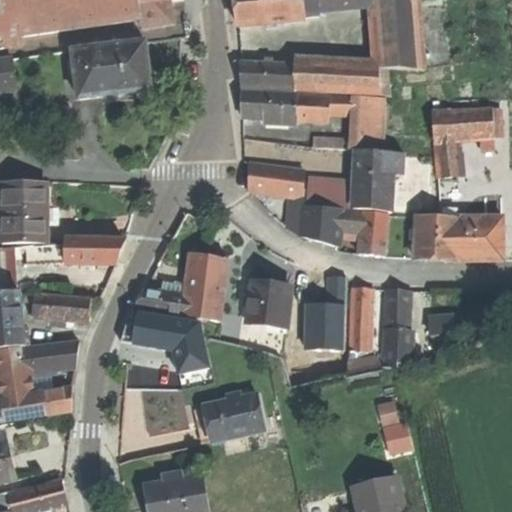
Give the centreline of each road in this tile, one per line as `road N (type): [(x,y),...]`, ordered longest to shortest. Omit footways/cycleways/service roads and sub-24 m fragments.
road 1 (residential): [(93,511),(92,430),(104,337),(185,181)]
road 2 (residential): [(185,181),(230,200),(297,250),(353,269),(511,275)]
road 3 (residential): [(185,181),(216,112),(218,0)]
road 4 (residential): [(0,161),(185,181)]
